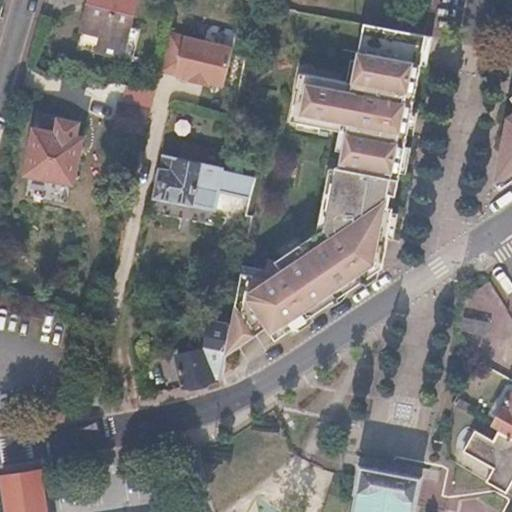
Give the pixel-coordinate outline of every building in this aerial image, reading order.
[(95,0),(93,13),(86,11),(81,33),(100,38),(96,53),(120,60),(135,0),(95,0)] [(95,0),(88,0),(86,11),(93,13),(95,0)] [(339,168),(336,167),(324,227),(263,269),(243,265),(233,307),(229,327),(222,358),(386,246),(428,37),(425,36),(376,27),(365,25),(352,84),(301,74),(292,124),(347,134),(339,168)] [(241,45),(189,34),(180,76),(232,87),(241,45)] [(501,183),(511,175),(511,85),(509,88),(499,97),(506,108),(494,116),(483,183),(488,191),(501,183)] [(149,110),(121,104),(115,129),(143,135),(149,110)] [(77,124),(40,116),(28,174),(75,183),(83,140),(78,139),(79,136),(75,135),(77,124)] [(224,168),(164,154),(149,213),(211,228),(213,219),(244,226),(255,175),(224,168)] [(382,268),(386,246),(222,358),(218,377),(382,268)] [(488,325),(461,318),(458,332),(458,333),(484,340),(488,325)] [(202,354),(175,359),(180,388),(217,381),(218,377),(222,358),(229,327),(209,324),(202,354)] [(511,394),(510,394),(493,424),(511,434),(511,394)] [(511,438),(499,431),(488,452),(498,458),(493,467),(511,478),(511,438)] [(414,511),(421,477),(359,465),(356,482),(350,511),(414,511)] [(43,511),(39,472),(0,477),(5,511),(43,511)]
